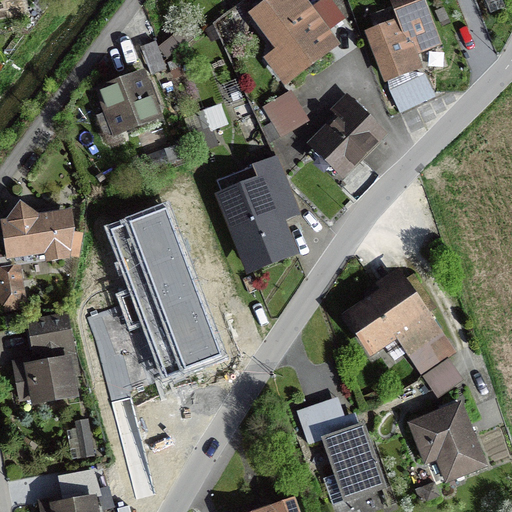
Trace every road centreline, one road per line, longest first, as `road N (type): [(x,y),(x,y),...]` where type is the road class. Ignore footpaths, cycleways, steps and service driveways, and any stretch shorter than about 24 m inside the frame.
road 1 (unclassified): [(171,511),(369,206),(510,62)]
road 2 (residential): [(137,0),(0,186)]
